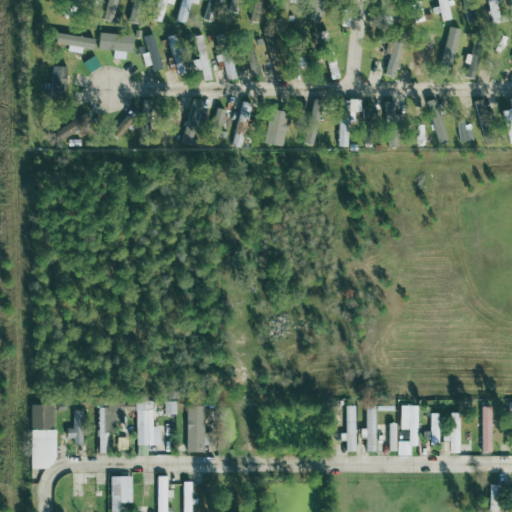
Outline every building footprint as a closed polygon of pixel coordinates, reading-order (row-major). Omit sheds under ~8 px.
[(107,0),(106,7),(116,9),(116,0),(107,0)] [(165,4),(171,5),(172,0),(155,0),(150,20),(160,23),(165,4)] [(179,0),(174,22),(184,24),(189,4),(195,5),(196,0),(179,0)] [(206,0),(201,20),(211,22),(217,0),(206,0)] [(262,0),(251,0),(247,22),(257,24),(262,0)] [(407,0),(414,24),(424,21),(418,0),(407,0)] [(435,0),(440,22),(450,20),(445,0),(435,0)] [(484,0),(492,25),(504,22),(498,0),(484,0)] [(459,31),(449,28),(438,63),(449,66),(459,31)] [(416,60),(426,63),(434,34),(424,31),(416,60)] [(338,78),(326,32),(316,34),(328,81),(338,78)] [(65,53),(79,54),(80,49),(91,50),(92,39),(51,34),(50,44),(66,46),(65,53)] [(124,60),(124,53),(130,53),(131,36),(97,34),(96,51),(111,51),(111,60),(124,60)] [(170,57),(176,56),(177,62),(173,63),(176,75),(184,73),(177,34),(166,36),(170,57)] [(193,36),(195,60),(191,61),(192,71),(199,70),(200,82),(208,80),(203,35),(193,36)] [(257,76),(249,38),(241,40),(249,78),(257,76)] [(382,76),(392,79),(401,45),(386,41),(382,54),(388,55),(382,76)] [(215,63),(220,62),(226,81),(236,78),(229,53),(213,57),(215,63)] [(463,63),(467,65),(464,77),(472,79),(477,57),(465,54),(463,63)] [(49,100),(64,100),(64,67),(50,67),(49,100)] [(445,144),(436,99),(426,101),(435,146),(445,144)] [(488,120),(482,99),(472,101),(478,122),(488,120)] [(179,143),(193,147),(204,104),(190,100),(179,143)] [(347,147),(347,120),(350,120),(350,112),(359,112),(359,100),(337,101),(338,147),(347,147)] [(237,138),(238,134),(244,135),(250,104),(240,102),(233,137),(237,138)] [(393,126),(394,126),(393,102),(384,102),(385,142),(393,142),(393,126)] [(301,144),(311,146),(321,107),(311,105),(301,144)] [(207,140),(215,143),(224,111),(215,109),(207,140)] [(511,130),(511,123),(509,110),(501,112),(505,131),(511,130)] [(281,147),(285,113),(266,111),(263,145),(281,147)] [(85,112),(44,139),(50,148),(91,122),(85,112)] [(131,123),(124,118),(109,134),(116,140),(131,123)] [(463,126),(462,120),(455,121),(458,143),(471,141),(469,125),(463,126)] [(150,401),(95,402),(96,453),(105,453),(105,433),(115,433),(115,423),(122,423),(121,410),(134,410),(135,448),(146,447),(145,445),(157,445),(157,427),(150,427),(150,401)] [(175,415),(174,401),(163,402),(163,415),(175,415)] [(28,468),(51,468),(51,405),(28,405),(28,468)] [(184,453),(202,453),(203,406),(185,406),(184,453)] [(344,452),(354,452),(354,406),(343,406),(344,452)] [(374,406),(364,406),(365,452),(375,452),(374,406)] [(396,456),(409,455),(408,447),(416,447),(416,406),(398,406),(399,429),(407,429),(407,442),(395,442),(396,456)] [(479,451),(489,451),(490,406),(480,406),(479,451)] [(71,428),(64,429),(64,438),(71,438),(71,445),(81,445),(81,410),(70,410),(71,428)] [(437,413),(428,414),(429,445),(438,445),(437,413)] [(457,453),(459,413),(448,413),(447,453),(457,453)] [(386,451),(394,451),(395,424),(387,424),(386,451)] [(130,476),(108,477),(108,511),(120,511),(120,503),(130,503),(130,476)] [(154,511),(165,511),(166,497),(171,497),(172,491),(165,490),(166,477),(155,476),(154,511)] [(181,511),(189,511),(189,482),(181,482),(181,511)] [(487,511),(496,511),(497,485),(487,485),(487,511)]
